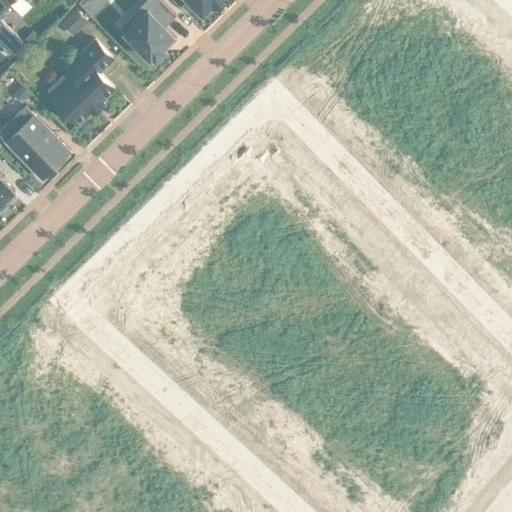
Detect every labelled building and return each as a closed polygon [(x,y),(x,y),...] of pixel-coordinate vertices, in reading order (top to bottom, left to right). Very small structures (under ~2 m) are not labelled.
[(80,0),(90,9),(98,0),(80,0)] [(160,40),(172,29),(163,20),(174,9),(165,0),(137,0),(143,6),(122,26),(148,52),(151,50),(154,53),(163,44),(160,40)] [(397,0),(396,2),(413,18),(429,0),(397,0)] [(446,0),(429,0),(413,18),(430,33),(455,7),(446,0)] [(72,2),(58,17),(69,29),(84,14),(72,2)] [(32,24),(21,34),(27,40),(37,30),(32,24)] [(112,52),(93,33),(65,60),(74,70),(66,78),(60,71),(47,84),(54,90),(51,93),(75,118),(112,82),(97,66),(112,52)] [(388,33),(380,42),(386,47),(394,39),(388,33)] [(394,39),(386,47),(391,53),(400,44),(394,39)] [(380,42),(372,50),(377,56),(386,47),(380,42)] [(386,47),(377,56),(383,61),(391,53),(386,47)] [(492,48),(468,75),(486,91),(489,88),(489,87),(510,64),(509,63),(492,48)] [(341,59),(315,84),(332,101),(335,98),(335,97),(357,76),(356,75),(341,59)] [(510,64),(489,87),(489,88),(506,103),(511,95),(511,59),(509,63),(510,64)] [(357,76),(335,97),(335,98),(351,114),(377,89),(360,72),(356,75),(357,76)] [(21,80),(12,89),(20,97),(29,87),(21,80)] [(68,145),(23,99),(0,121),(0,132),(39,172),(68,145)] [(462,104),(453,113),(459,118),(467,110),(462,104)] [(467,110),(459,118),(465,124),(473,115),(467,110)] [(453,113),(445,122),(451,127),(459,118),(453,113)] [(459,118),(451,127),(456,133),(465,124),(459,118)] [(412,132),(386,157),(403,174),(428,149),(412,132)] [(428,149),(403,174),(419,191),(445,166),(428,149)] [(0,171),(0,202),(13,190),(10,188),(13,185),(0,171)] [(483,204),(457,229),(474,247),(477,243),(499,221),(498,220),(483,204)] [(499,221),(477,243),(493,259),(511,240),(511,227),(502,217),(498,220),(499,221)] [(339,242),(313,267),(327,282),(354,257),(339,242)] [(354,257),(327,282),(342,298),(369,272),(354,257)] [(369,272),(342,298),(357,313),(383,287),(369,272)] [(383,287),(357,313),(372,328),(398,302),(383,287)] [(398,302),(372,328),(387,343),(415,316),(400,301),(398,302)] [(295,305),(287,313),(292,319),(301,311),(295,305)] [(301,311),(292,319),(298,325),(306,316),(301,311)] [(415,316),(387,343),(402,358),(428,333),(430,331),(415,316)] [(327,328),(318,336),(324,342),(332,333),(327,328)] [(428,333),(402,358),(416,373),(443,348),(428,333)] [(25,344),(2,369),(13,379),(20,372),(36,387),(65,355),(48,339),(34,354),(25,344)] [(342,343),(333,351),(339,357),(348,349),(342,343)] [(348,349),(339,357),(345,363),(353,354),(348,349)] [(324,352),(316,360),(321,366),(330,358),(324,352)] [(65,355),(36,387),(53,402),(46,409),(57,419),(80,395),(70,386),(83,371),(65,355)] [(218,357),(209,367),(219,376),(209,386),(228,403),(257,370),(255,372),(237,355),(228,366),(218,357)] [(257,370),(228,403),(231,401),(243,413),(247,409),(258,419),(282,393),(257,370)] [(372,374),(364,382),(369,388),(378,380),(372,374)] [(446,375),(441,381),(450,389),(455,383),(446,375)] [(378,380),(369,388),(375,394),(383,385),(378,380)] [(441,381),(436,387),(445,395),(450,389),(441,381)] [(511,414),(492,398),(479,413),(507,437),(511,431),(511,414)] [(90,404),(68,429),(79,439),(85,432),(102,447),(131,416),(113,399),(100,414),(90,404)] [(418,408),(413,415),(422,422),(428,416),(418,408)] [(479,413),(465,430),(494,454),(507,437),(479,413)] [(413,415),(408,421),(417,428),(422,422),(413,415)] [(131,416),(102,447),(118,462),(112,469),(123,479),(145,455),(135,446),(148,432),(131,416)] [(390,419),(382,428),(387,433),(396,425),(390,419)] [(290,423),(281,433),(291,442),(282,452),(300,469),(330,437),(329,436),(327,438),(310,422),(300,432),(290,423)] [(465,430),(452,447),(480,470),(494,454),(465,430)] [(330,437),(300,469),(301,470),(303,467),(316,479),(319,475),(330,486),(354,459),(330,437)] [(391,442),(385,448),(395,455),(400,449),(391,442)] [(452,447),(438,463),(466,487),(480,470),(452,447)] [(385,448),(380,454),(390,462),(395,455),(385,448)] [(156,465),(133,489),(144,499),(151,492),(167,507),(196,476),(179,460),(166,474),(156,465)] [(438,463),(424,480),(454,505),(468,488),(466,487),(438,463)] [(372,464),(367,470),(376,478),(381,472),(372,464)] [(196,476),(167,507),(172,511),(207,511),(201,506),(214,492),(196,476)] [(424,480),(410,496),(428,511),(447,511),(454,505),(424,480)] [(344,487),(339,493),(348,501),(353,495),(344,487)] [(339,493),(334,499),(343,507),(348,501),(339,493)] [(428,511),(410,496),(396,511),(428,511)] [(69,511),(58,501),(46,511),(69,511)]
